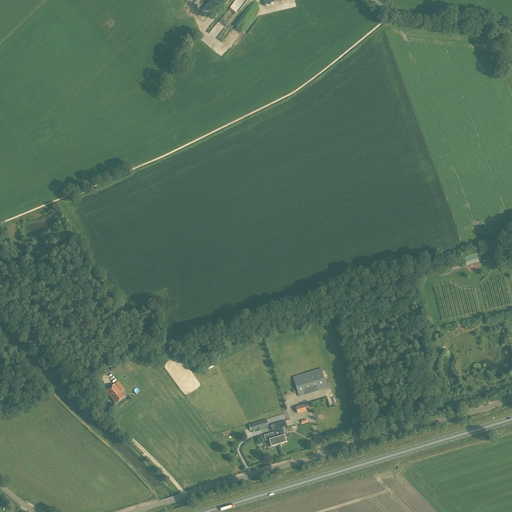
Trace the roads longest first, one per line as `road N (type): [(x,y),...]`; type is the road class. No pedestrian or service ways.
road 1 (unclassified): [(132,511),(511,399)]
road 2 (primary): [(204,511),(511,418)]
road 3 (track): [(73,384),(185,495)]
road 4 (unclassified): [(511,31),(392,13),(375,0)]
